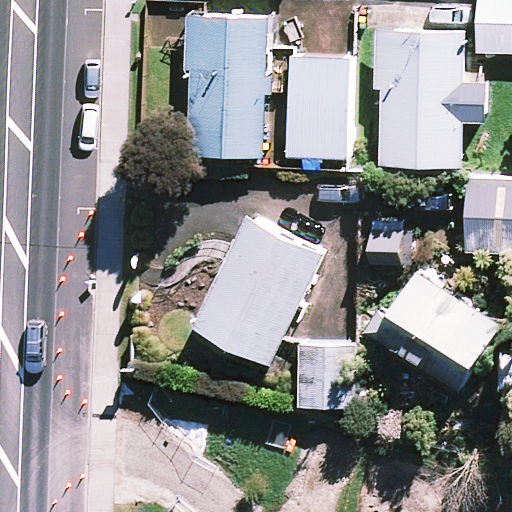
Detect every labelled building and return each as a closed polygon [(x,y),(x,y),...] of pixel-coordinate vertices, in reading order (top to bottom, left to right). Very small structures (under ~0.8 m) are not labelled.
[(511,0),(487,0),(486,57),(511,58),(511,0)] [(278,54),(279,21),(216,19),(200,19),(199,74),(204,75),(202,159),(276,161),(278,54)] [(475,172),(479,35),(388,32),(386,92),(393,93),(391,169),(475,172)] [(304,60),(301,60),(297,162),(358,165),(361,63),(304,60)] [(511,185),(478,185),(475,257),(511,258),(511,185)] [(336,256),(257,220),(238,261),(205,331),(284,368),(336,256)] [(470,397),(511,331),(511,329),(428,276),(401,319),(389,311),(374,336),(470,397)] [(365,349),(310,348),(309,411),(365,412),(365,349)]
